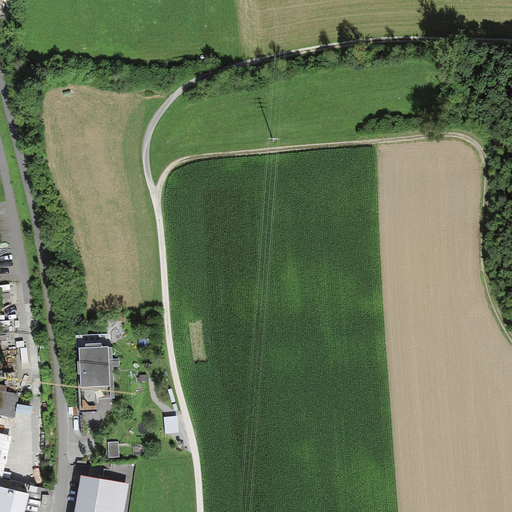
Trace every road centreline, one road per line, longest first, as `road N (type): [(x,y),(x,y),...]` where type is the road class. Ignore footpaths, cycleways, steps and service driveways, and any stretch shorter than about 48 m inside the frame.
road 1 (track): [(511,44),(396,40),(281,56),(194,81),(156,117),(147,168),(201,511)]
road 2 (track): [(154,196),(169,168),(192,157),(467,138),(486,163),(484,266),(511,337)]
road 3 (residential): [(59,511),(64,445),(48,282),(0,82)]
